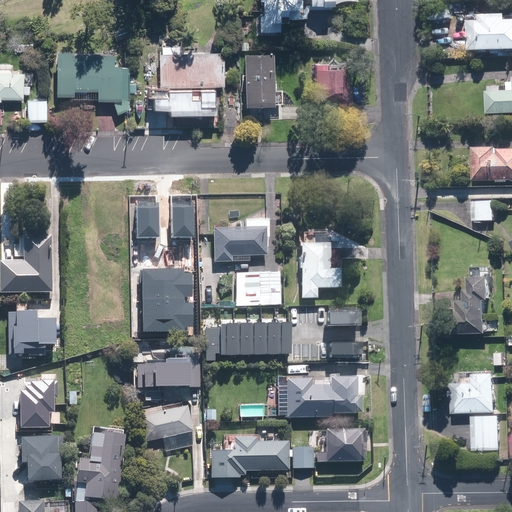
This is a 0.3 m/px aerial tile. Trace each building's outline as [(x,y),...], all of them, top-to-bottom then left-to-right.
[(265,0),(266,15),(264,15),(265,30),(281,29),(280,13),(299,12),(299,6),(303,6),(302,0),(265,0)] [(481,23),(470,23),(471,53),(511,51),(511,22),(507,22),(507,17),(481,17),(481,23)] [(274,51),(248,51),(250,101),(275,100),(274,51)] [(223,52),(162,54),(163,87),(158,87),(158,104),(170,104),(171,110),(219,109),(218,85),(224,84),(223,52)] [(127,69),(119,69),(119,67),(111,67),(111,56),(69,56),(69,53),(54,53),(54,98),(71,99),(72,93),(95,93),(95,103),(110,103),(116,117),(128,111),(127,69)] [(346,92),(348,64),(323,62),(321,90),(346,92)] [(21,71),(0,70),(0,98),(20,99),(21,71)] [(511,92),(487,93),(488,115),(511,114),(511,92)] [(497,149),(473,149),(473,183),(511,181),(511,150),(497,151),(497,149)] [(138,204),(139,237),(159,237),(158,203),(138,204)] [(172,204),(173,237),(193,236),(192,203),(172,204)] [(490,203),(471,203),(471,222),(491,221),(490,203)] [(264,225),(209,227),(210,262),(229,261),(229,257),(265,255),(264,225)] [(23,260),(0,259),(0,291),(53,291),(52,234),(23,235),(23,260)] [(330,242),(302,243),(303,299),(320,299),(320,288),(343,288),(342,267),(331,268),(330,242)] [(143,300),(184,300),(184,296),(192,296),(192,274),(183,274),(183,269),(143,269),(143,300)] [(237,270),(236,306),(281,308),(282,272),(237,270)] [(462,301),(454,301),(454,317),(452,317),(453,334),(481,333),(480,300),(485,299),(484,277),(465,277),(466,292),(462,292),(462,301)] [(143,300),(143,332),(184,332),(184,328),(193,328),(193,304),(184,304),(184,300),(143,300)] [(360,310),(330,311),(330,325),(360,324),(360,310)] [(39,311),(10,312),(10,351),(25,351),(25,345),(44,345),(44,342),(56,342),(56,316),(39,316),(39,311)] [(208,327),(209,358),(225,358),(225,355),(292,353),(291,321),(222,323),(222,327),(208,327)] [(361,342),(331,342),(332,356),(362,356),(361,342)] [(507,352),(497,351),(496,365),(507,366),(507,352)] [(193,362),(139,364),(139,384),(194,382),(193,362)] [(308,377),(281,378),(282,418),(332,417),(332,412),(361,411),(361,393),(357,393),(356,374),(331,375),(331,384),(308,384),(308,377)] [(450,386),(450,413),(491,412),(490,375),(473,375),(473,385),(450,386)] [(22,427),(49,427),(49,412),(54,412),(54,397),(59,397),(58,380),(43,380),(43,381),(31,381),(31,386),(26,386),(26,391),(21,391),(22,427)] [(187,405),(133,415),(138,443),(192,433),(187,405)] [(496,417),(471,417),(471,449),(496,449),(496,417)] [(317,449),(318,460),(366,459),(365,425),(325,426),(326,449),(317,449)] [(119,493),(126,434),(98,431),(94,462),(85,461),(83,478),(92,479),(91,490),(119,493)] [(28,462),(28,481),(62,479),(60,455),(65,454),(64,436),(22,437),(23,462),(28,462)] [(253,436),(230,437),(230,446),(209,446),(210,476),(237,476),(237,471),(287,471),(286,441),(254,442),(253,436)] [(314,447),(293,447),(292,467),(314,468),(314,447)] [(23,502),(23,511),(41,511),(41,501),(23,502)]
